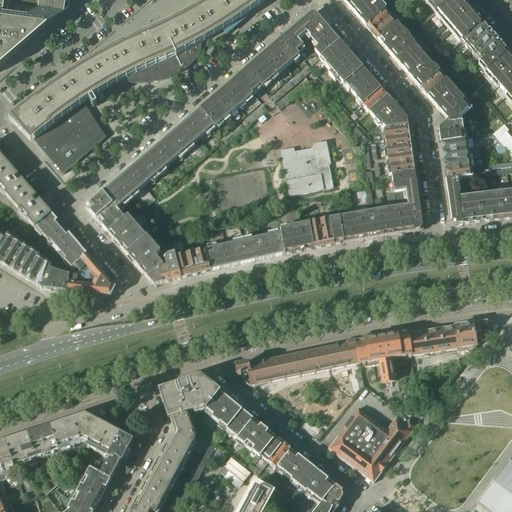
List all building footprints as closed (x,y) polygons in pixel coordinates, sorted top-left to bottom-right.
[(0,0),(0,70),(68,12),(70,1),(69,0),(0,0)] [(171,59),(188,51),(201,44),(204,43),(209,40),(210,39),(214,37),(219,34),(224,31),(237,20),(258,1),(259,0),(211,0),(202,6),(199,8),(193,12),(190,13),(181,18),(175,21),(169,24),(166,26),(120,47),(114,50),(110,52),(98,58),(89,63),(85,66),(83,67),(73,72),(65,78),(59,82),(51,87),(46,91),(36,99),(24,108),(24,109),(9,121),(31,144),(34,142),(83,105),(105,91),(106,91),(112,87),(117,85),(121,82),(154,67),(171,59)] [(384,11),(374,0),(341,0),(365,28),(384,11)] [(437,13),(451,0),(433,0),(429,4),(437,13)] [(482,24),(460,0),(451,0),(437,13),(462,42),(463,41),(482,24)] [(384,11),(365,28),(371,34),(390,18),(384,11)] [(393,16),(397,23),(402,19),(398,13),(393,16)] [(311,15),(291,33),(299,42),(306,36),(318,49),(314,52),(320,59),(339,43),(315,15),(311,15)] [(390,18),(371,34),(377,41),(396,24),(390,18)] [(433,67),(419,52),(414,46),(408,38),(396,24),(377,41),(420,90),(438,75),(434,71),(435,69),(433,67)] [(468,49),(488,32),(482,24),(463,41),(467,45),(465,46),(468,49)] [(433,40),(444,30),(440,26),(429,36),(433,40)] [(441,47),(449,40),(447,37),(449,35),(446,32),(432,44),(439,52),(442,49),(441,47)] [(488,32),(468,49),(474,57),(476,55),(495,39),(488,32)] [(291,33),(269,51),(285,70),(299,57),(297,54),(304,48),(299,42),(291,33)] [(495,39),(476,55),(479,59),(478,61),(480,64),(482,63),(501,46),(495,39)] [(339,43),(320,59),(340,83),(360,66),(339,43)] [(501,46),(482,63),(486,67),(484,69),(487,71),(507,54),(501,46)] [(285,70),(269,51),(245,72),(247,74),(259,88),(261,87),(262,89),(285,70)] [(511,59),(507,54),(487,71),(486,72),(493,80),(511,62),(511,59)] [(511,62),(493,80),(499,87),(511,75),(511,62)] [(464,78),(452,64),(448,67),(460,81),(464,78)] [(347,89),(365,73),(360,66),(340,83),(344,87),(345,86),(347,89)] [(294,87),(311,72),(308,68),(291,83),(294,87)] [(259,88),(247,74),(245,72),(239,77),(237,78),(221,92),(237,110),(253,97),(252,95),(253,93),(259,88)] [(381,91),(365,73),(347,89),(357,100),(356,100),(362,107),(381,91)] [(438,75),(420,90),(426,97),(444,82),(440,78),(441,76),(439,74),(438,75)] [(511,92),(511,75),(499,87),(507,96),(511,92)] [(474,83),(467,76),(464,79),(470,86),(474,83)] [(275,107),(279,111),(310,85),(306,81),(275,107)] [(326,94),(314,81),(310,84),(322,98),(326,94)] [(444,82),(426,97),(444,119),(463,102),(460,99),(462,97),(456,90),(454,92),(451,88),(450,89),(446,85),(448,84),(445,81),(444,82)] [(293,88),(290,84),(270,101),(273,105),(293,88)] [(63,176),(106,139),(71,86),(17,122),(34,142),(63,176)] [(381,91),(362,107),(368,114),(387,98),(381,91)] [(221,92),(199,111),(213,128),(215,129),(237,110),(221,92)] [(340,111),(328,97),(324,100),(336,114),(340,111)] [(387,98),(368,114),(381,129),(382,127),(385,131),(408,128),(407,121),(387,98)] [(462,128),(461,123),(458,119),(471,108),(468,104),(466,106),(463,102),(444,119),(448,122),(438,130),(440,145),(464,141),(463,136),(465,136),(464,128),(462,128)] [(249,126),(266,112),(262,108),(242,125),(246,129),(249,126)] [(213,128),(199,111),(185,123),(199,140),(213,128)] [(353,126),(342,113),(338,116),(349,130),(353,126)] [(185,123),(171,135),(185,152),(199,140),(185,123)] [(241,126),(221,143),(224,147),(244,130),(241,126)] [(492,136),(497,141),(506,133),(508,132),(504,126),(492,136)] [(408,128),(385,131),(384,132),(385,140),(409,137),(408,128)] [(367,142),(355,129),(351,132),(363,146),(367,142)] [(511,143),(511,140),(506,133),(497,141),(504,150),(511,143)] [(171,135),(157,147),(172,163),(185,152),(171,135)] [(409,137),(385,140),(386,149),(410,146),(409,137)] [(464,141),(440,145),(442,154),(467,150),(467,147),(464,147),(464,141)] [(332,189),(328,166),(330,166),(325,144),(313,146),(314,150),(293,154),(293,150),(280,153),(285,179),(286,178),(287,183),(286,183),(289,198),(332,189)] [(410,146),(386,149),(387,159),(412,156),(410,146)] [(172,163),(157,147),(143,158),(158,175),(172,163)] [(370,170),(367,148),(362,149),(365,171),(370,170)] [(467,150),(442,154),(443,162),(466,159),(465,154),(468,154),(467,150)] [(412,156),(387,159),(388,164),(387,164),(387,168),(413,164),(412,156)] [(158,175),(143,158),(130,170),(144,187),(158,175)] [(466,159),(443,162),(444,171),(470,168),(469,164),(467,164),(466,159)] [(18,177),(5,161),(0,165),(0,189),(12,203),(29,189),(21,180),(20,182),(16,178),(18,177)] [(391,176),(414,173),(413,164),(387,168),(388,177),(391,176)] [(470,168),(444,171),(445,181),(462,179),(469,178),(468,172),(470,172),(470,168)] [(130,170),(116,182),(130,199),(144,187),(130,170)] [(414,173),(391,176),(394,194),(405,193),(417,191),(414,173)] [(461,226),(458,200),(459,199),(458,194),(460,194),(459,186),(463,185),(462,179),(445,181),(452,225),(455,227),(461,226)] [(116,182),(102,194),(117,211),(130,199),(116,182)] [(36,197),(29,189),(12,203),(34,229),(36,228),(51,215),(43,206),(39,201),(38,203),(35,199),(36,197)] [(422,229),(417,191),(405,193),(406,200),(408,208),(389,210),(393,236),(420,232),(422,229)] [(102,194),(85,208),(107,234),(124,219),(117,211),(102,194)] [(508,194),(497,195),(501,222),(511,221),(508,194)] [(497,195),(487,196),(490,223),(501,222),(497,195)] [(487,196),(477,197),(481,224),(490,223),(487,196)] [(477,197),(468,199),(471,225),(481,224),(477,197)] [(468,199),(459,199),(458,200),(461,226),(471,225),(468,199)] [(393,236),(389,210),(359,215),(328,221),(333,247),(344,245),(372,240),(393,236)] [(55,224),(57,222),(51,215),(36,228),(59,255),(65,262),(61,265),(56,263),(52,272),(66,276),(69,276),(70,271),(87,256),(75,242),(68,235),(66,237),(55,224)] [(124,219),(107,234),(126,255),(145,238),(127,217),(124,220),(124,219)] [(328,221),(319,223),(324,249),(333,247),(328,221)] [(313,224),(309,225),(314,251),(324,249),(319,223),(313,224)] [(309,225),(279,231),(280,235),(285,256),(299,253),(314,251),(309,225)] [(280,235),(242,243),(247,265),(285,256),(280,235)] [(4,241),(0,248),(0,264),(1,265),(14,243),(6,238),(4,241)] [(145,238),(126,255),(147,280),(163,267),(156,258),(160,254),(146,238),(145,238)] [(14,243),(1,265),(8,270),(22,248),(14,243)] [(242,243),(205,251),(210,273),(247,265),(242,243)] [(22,248),(8,270),(16,274),(30,253),(22,248)] [(205,251),(195,253),(200,275),(210,273),(205,251)] [(30,253),(16,274),(24,280),(37,260),(38,258),(30,253)] [(195,253),(185,256),(190,278),(200,275),(195,253)] [(165,258),(167,267),(171,283),(180,281),(175,258),(175,255),(169,256),(165,258)] [(116,289),(87,256),(70,271),(69,276),(67,293),(111,298),(116,289)] [(185,256),(175,258),(180,281),(190,278),(185,256)] [(37,260),(24,280),(32,284),(44,265),(37,260)] [(44,265),(32,284),(42,291),(49,271),(50,268),(44,265)] [(163,267),(147,280),(152,286),(156,287),(171,283),(167,267),(163,268),(163,267)] [(52,272),(49,271),(42,291),(67,293),(69,276),(66,276),(52,272)] [(347,345),(347,346),(352,367),(359,365),(359,366),(364,365),(365,369),(379,366),(382,385),(395,382),(391,360),(410,357),(410,358),(463,350),(470,355),(487,332),(486,324),(455,328),(455,329),(407,336),(407,335),(354,344),(347,345)] [(249,365),(235,368),(238,378),(253,390),(256,387),(352,367),(347,346),(261,364),(249,367),(249,365)] [(363,387),(362,382),(360,371),(355,372),(357,383),(358,388),(363,387)] [(157,511),(176,477),(186,458),(197,464),(199,458),(189,453),(190,451),(201,456),(206,446),(196,441),(187,415),(197,412),(204,410),(206,412),(219,396),(220,394),(201,379),(159,393),(169,421),(170,421),(175,435),(137,505),(139,507),(137,511),(135,509),(133,511),(157,511)] [(455,411),(464,418),(480,395),(471,388),(455,411)] [(242,412),(220,394),(219,396),(206,412),(204,414),(226,432),(242,412)] [(373,485),(416,427),(408,421),(400,415),(396,421),(395,420),(386,431),(358,410),(328,450),(373,485)] [(253,421),(242,412),(226,432),(237,440),(236,441),(236,442),(253,421)] [(196,416),(191,418),(196,434),(202,437),(205,431),(200,428),(196,416)] [(86,447),(98,424),(85,417),(73,421),(81,446),(82,449),(86,447)] [(81,446),(73,421),(50,429),(58,452),(58,453),(60,459),(71,455),(70,449),(81,446)] [(253,421),(236,442),(259,460),(276,440),(253,421)] [(96,453),(109,430),(98,424),(86,447),(96,453)] [(50,429),(27,436),(35,459),(58,452),(50,429)] [(121,461),(130,445),(132,442),(109,430),(96,453),(110,460),(111,460),(112,457),(121,461)] [(35,459),(27,436),(5,443),(13,467),(20,464),(21,470),(26,469),(24,463),(35,459)] [(212,440),(174,511),(180,511),(213,453),(217,444),(212,440)] [(268,464),(283,445),(276,440),(259,460),(260,460),(261,459),(268,464)] [(13,467),(5,443),(0,445),(0,482),(1,482),(16,477),(13,467)] [(276,470),(290,451),(283,445),(268,464),(276,470)] [(211,460),(223,467),(228,456),(217,450),(211,460)] [(313,469),(290,451),(276,470),(298,488),(313,469)] [(511,511),(511,456),(470,511),(511,511)] [(112,457),(111,460),(110,460),(107,464),(106,463),(100,475),(111,481),(121,461),(112,457)] [(250,474),(231,459),(223,469),(242,484),(250,474)] [(250,466),(247,470),(254,475),(257,471),(250,466)] [(90,511),(94,511),(111,481),(100,475),(89,469),(71,502),(90,511)] [(335,487),(313,469),(298,488),(320,506),(322,503),(335,487)] [(47,496),(68,477),(65,473),(43,492),(47,496)] [(263,511),(273,494),(258,485),(254,483),(238,511),(263,511)] [(27,506),(46,489),(44,484),(34,491),(23,495),(27,506)] [(335,487),(322,503),(328,508),(335,511),(343,497),(342,493),(335,487)] [(290,502),(278,492),(274,496),(281,501),(287,506),(290,502)] [(11,505),(8,497),(7,497),(2,498),(1,499),(0,498),(0,508),(4,507),(11,505)] [(292,511),(293,510),(288,507),(287,506),(281,501),(277,506),(280,508),(278,511),(292,511)] [(20,511),(17,502),(11,505),(4,507),(0,508),(0,511),(19,511),(20,511)] [(90,511),(71,502),(67,510),(64,511),(90,511)] [(334,511),(335,511),(328,508),(322,503),(320,506),(315,511),(334,511)]
